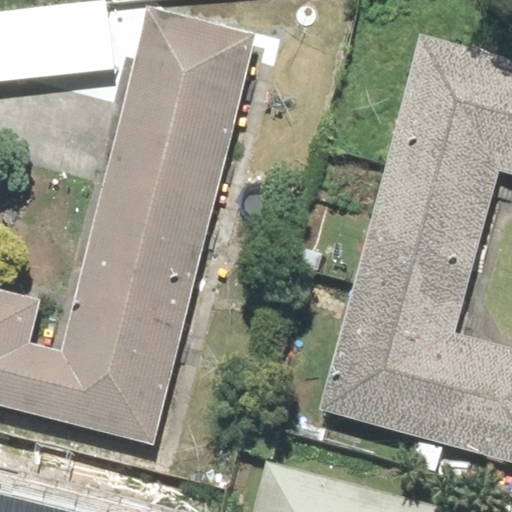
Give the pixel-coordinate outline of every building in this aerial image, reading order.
[(0,81),(122,72),(117,6),(0,15),(0,81)] [(0,437),(132,474),(140,431),(168,438),(240,39),(140,12),(86,306),(0,282),(0,437)] [(511,51),(420,27),(318,416),(511,467),(511,341),(491,336),(511,255),(511,51)] [(445,511),(448,504),(269,447),(247,511),(445,511)] [(58,511),(0,497),(0,511),(58,511)]
